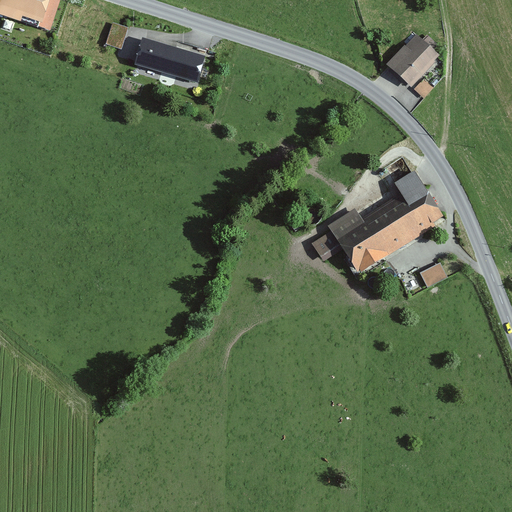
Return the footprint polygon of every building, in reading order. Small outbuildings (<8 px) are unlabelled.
[(36,29),(49,33),(58,0),(0,0),(0,18),(18,24),(20,20),(37,25),(36,29)] [(104,46),(120,51),(126,30),(111,25),(104,46)] [(421,41),(415,35),(387,67),(411,88),(439,56),(434,51),(438,46),(427,35),(421,41)] [(133,66),(196,84),(204,58),(140,40),(133,66)] [(433,88),(424,80),(414,90),(423,99),(433,88)] [(442,218),(413,174),(393,186),(399,195),(360,220),(354,210),(326,228),(330,234),(312,246),(322,262),(340,251),(357,276),(435,227),(433,224),(442,218)] [(442,262),(421,271),(427,287),(448,278),(442,262)]
